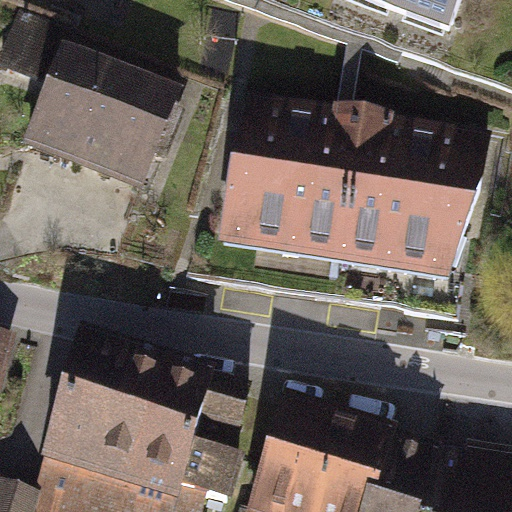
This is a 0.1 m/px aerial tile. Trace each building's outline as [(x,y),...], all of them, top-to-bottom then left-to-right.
[(511,0),(341,0),(338,10),(454,53),(473,0),(511,0)] [(19,133),(152,188),(197,79),(65,24),(19,133)] [(494,159),(251,113),(222,264),(465,310),(494,159)] [(0,338),(0,369),(8,341),(0,338)] [(84,345),(34,505),(56,511),(202,511),(207,496),(230,503),(243,461),(232,458),(251,396),(84,345)] [(395,441),(287,407),(253,511),(423,511),(439,461),(393,446),(395,441)] [(511,511),(511,468),(441,456),(439,461),(423,511),(511,511)]
